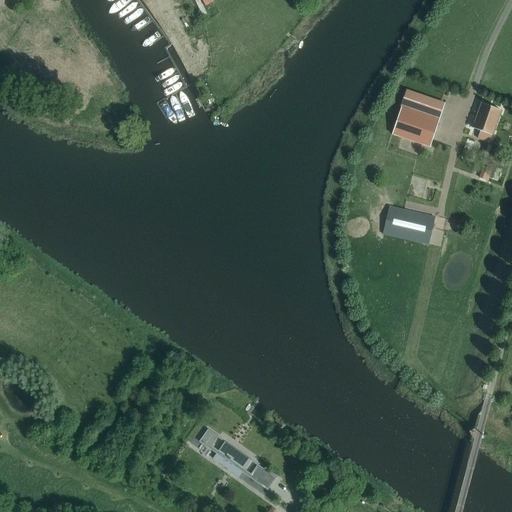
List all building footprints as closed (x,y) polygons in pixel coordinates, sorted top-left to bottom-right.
[(186,9),(190,0),(184,0),(181,6),(186,9)] [(201,0),(195,0),(200,11),(206,8),(201,0)] [(216,0),(207,5),(211,13),(224,5),(221,0),(216,0)] [(429,148),(430,147),(444,103),(405,90),(400,105),(401,106),(391,136),(423,146),(429,148)] [(488,142),(500,109),(481,103),(472,128),(480,131),(477,138),(488,142)] [(487,177),(497,178),(498,171),(489,169),(487,177)] [(428,245),(434,221),(435,217),(390,207),(383,234),(428,245)] [(208,429),(199,441),(216,453),(213,458),(239,477),(242,472),(267,490),(276,478),(257,464),(251,474),(244,469),(251,460),(225,441),(218,451),(212,446),(218,437),(208,429)]
